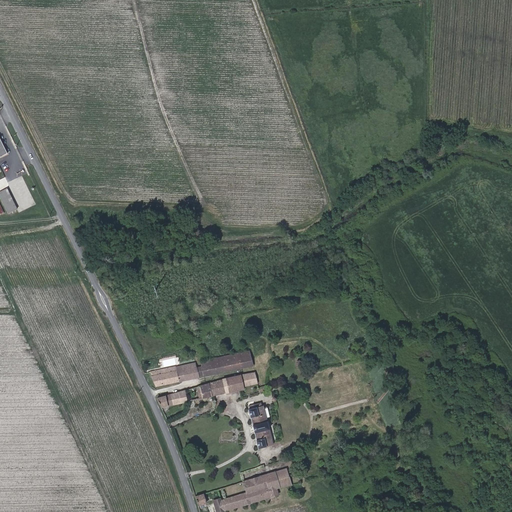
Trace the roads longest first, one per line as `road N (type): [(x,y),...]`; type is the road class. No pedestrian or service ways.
road 1 (tertiary): [(0,89),(165,429),(194,511)]
road 2 (track): [(254,0),(337,236)]
